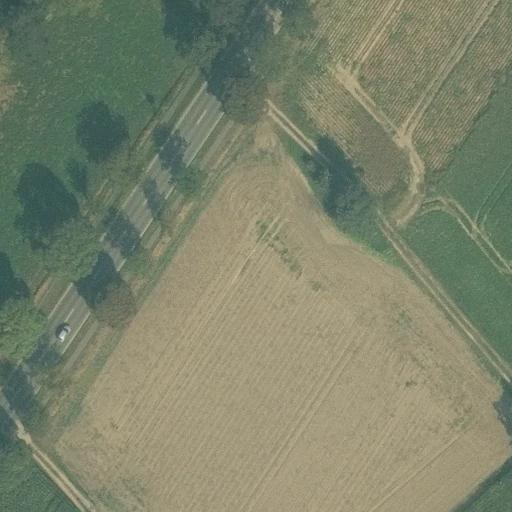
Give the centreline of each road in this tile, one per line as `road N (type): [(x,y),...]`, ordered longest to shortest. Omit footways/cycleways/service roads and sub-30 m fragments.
road 1 (secondary): [(280,0),(0,419)]
road 2 (track): [(511,382),(376,219),(232,72)]
road 3 (track): [(86,511),(0,412)]
